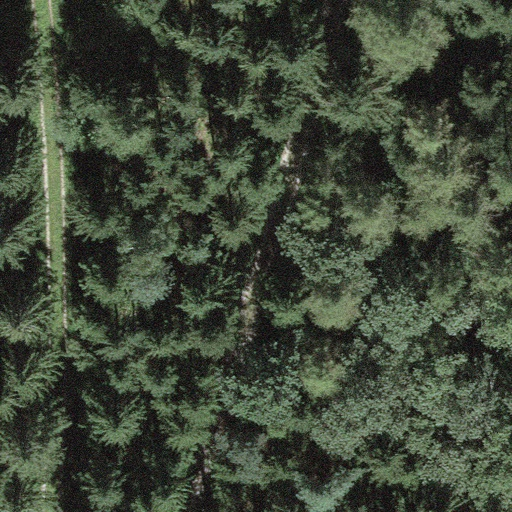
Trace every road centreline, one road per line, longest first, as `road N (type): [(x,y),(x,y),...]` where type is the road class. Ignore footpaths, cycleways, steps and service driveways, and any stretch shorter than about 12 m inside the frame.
road 1 (track): [(346,0),(165,511)]
road 2 (track): [(40,511),(57,0)]
